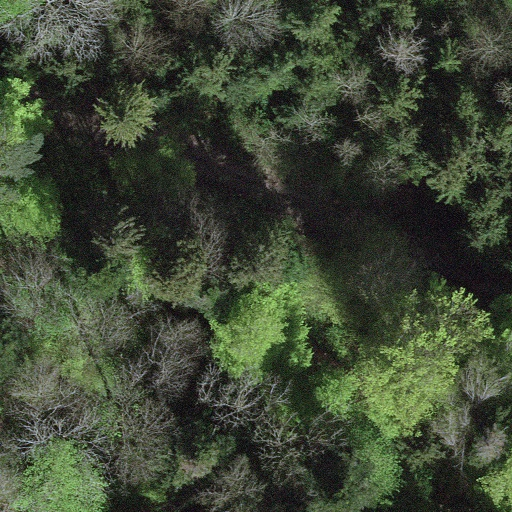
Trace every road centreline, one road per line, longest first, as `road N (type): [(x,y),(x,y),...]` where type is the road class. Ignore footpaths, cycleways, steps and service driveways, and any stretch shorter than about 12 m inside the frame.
road 1 (track): [(121,99),(511,301)]
road 2 (track): [(121,99),(0,28)]
